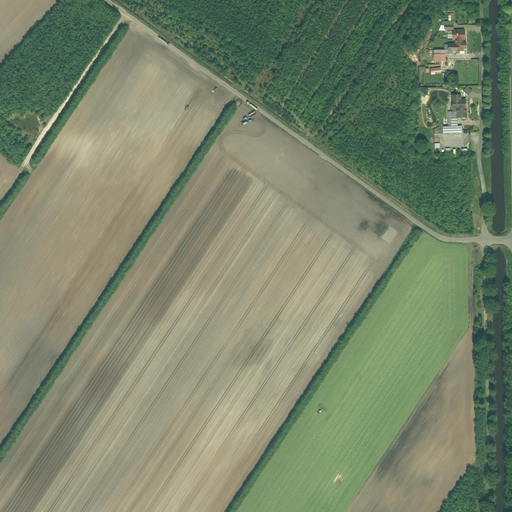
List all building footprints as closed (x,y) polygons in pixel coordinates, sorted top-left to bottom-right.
[(448,44),(448,52),(466,52),(466,43),(465,43),(465,31),(453,31),(453,40),(454,40),(454,44),(448,44)] [(446,61),(446,50),(435,50),(435,61),(446,61)] [(468,86),(463,91),(468,96),(472,91),(468,86)] [(421,87),(417,92),(425,98),(429,93),(421,87)] [(468,117),(468,107),(469,107),(469,99),(463,99),(463,94),(454,94),(454,110),(460,110),(460,112),(458,112),(458,117),(468,117)] [(449,112),(449,126),(459,126),(458,117),(458,112),(458,111),(449,112)]
